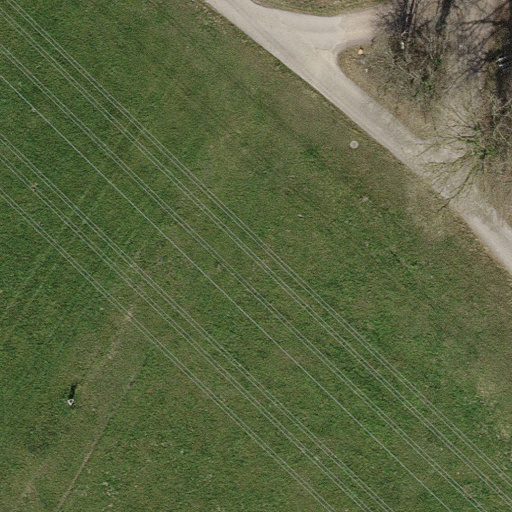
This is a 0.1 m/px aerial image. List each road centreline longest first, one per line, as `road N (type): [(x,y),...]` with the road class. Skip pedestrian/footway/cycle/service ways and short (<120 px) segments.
road 1 (track): [(314,64),(420,155),(511,251)]
road 2 (track): [(451,0),(314,64)]
